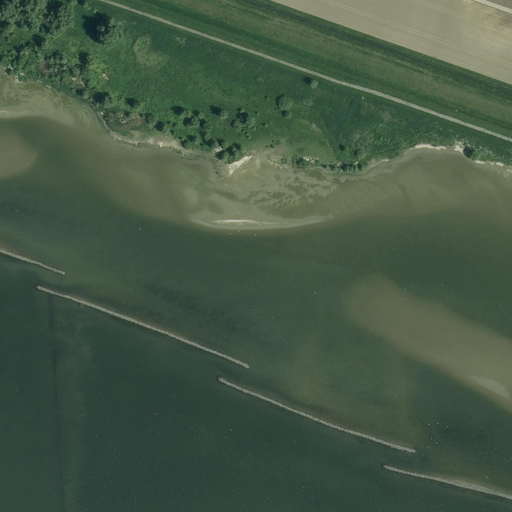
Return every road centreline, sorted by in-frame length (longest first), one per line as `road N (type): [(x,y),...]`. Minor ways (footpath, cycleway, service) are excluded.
road 1 (track): [(94,0),(511,145)]
road 2 (track): [(511,131),(134,0)]
road 3 (track): [(511,112),(182,0)]
road 4 (track): [(511,100),(223,0)]
road 5 (track): [(266,0),(511,85)]
